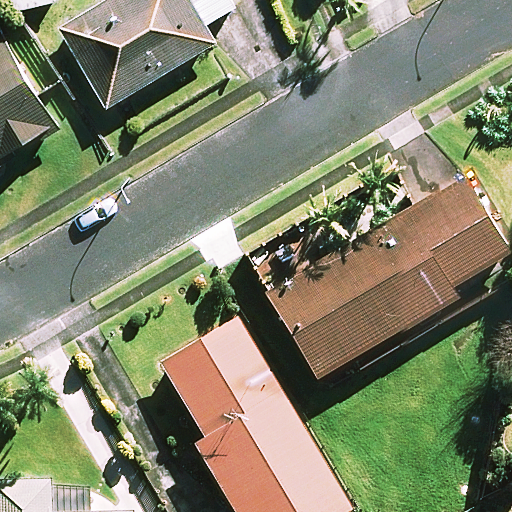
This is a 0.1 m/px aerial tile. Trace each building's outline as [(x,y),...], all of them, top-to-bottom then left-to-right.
[(56,2),(55,0),(11,0),(14,12),(56,2)] [(220,43),(209,25),(193,0),(107,0),(60,28),(108,109),(220,43)] [(193,0),(209,25),(238,8),(233,0),(193,0)] [(63,131),(0,28),(0,168),(19,157),(16,152),(41,136),(45,142),(63,131)] [(511,253),(511,248),(466,174),(264,298),(318,385),(462,297),(456,288),(511,253)] [(352,511),(239,321),(160,368),(204,441),(193,448),(230,511),(352,511)] [(0,511),(50,511),(50,482),(0,482),(0,511)]
